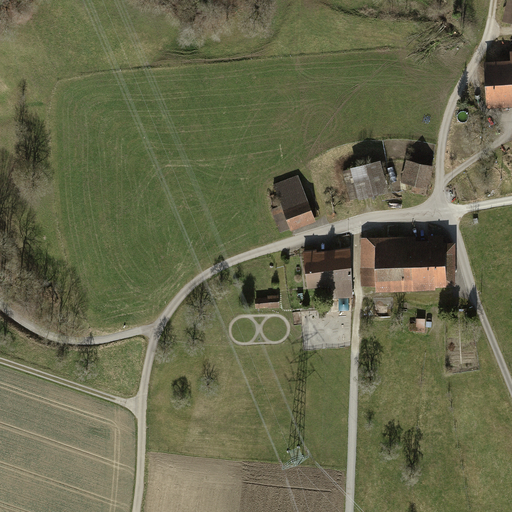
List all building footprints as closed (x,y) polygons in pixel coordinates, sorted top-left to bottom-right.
[(511,0),(507,0),(502,21),(511,23),(511,0)] [(484,61),(487,108),(511,106),(511,49),(510,50),(511,59),(484,61)] [(380,159),(350,167),(351,170),(343,172),(350,200),(358,198),(358,199),(388,191),(380,159)] [(413,185),(418,162),(406,159),(401,182),(413,185)] [(434,166),(418,162),(413,185),(411,192),(425,195),(427,188),(428,189),(434,166)] [(298,175),(273,184),(281,205),(271,209),(280,233),(290,229),(290,230),(316,221),(314,217),(319,216),(313,201),(309,203),(298,175)] [(360,237),(361,266),(411,264),(412,291),(432,290),(431,240),(428,240),(416,240),(416,235),(360,237)] [(431,240),(432,290),(435,290),(435,287),(447,286),(455,285),(455,242),(443,242),(443,235),(428,235),(428,240),(431,240)] [(330,285),(331,298),(353,297),(350,247),(316,251),(316,249),(302,250),(307,288),(330,285)] [(375,292),(412,291),(411,264),(361,266),(361,286),(375,286),(375,292)] [(59,301),(51,287),(42,291),(50,306),(59,301)] [(268,297),(255,298),(256,308),(268,307),(268,308),(279,308),(278,294),(267,295),(268,297)] [(425,318),(416,318),(416,323),(409,323),(409,332),(425,332),(425,318)]
